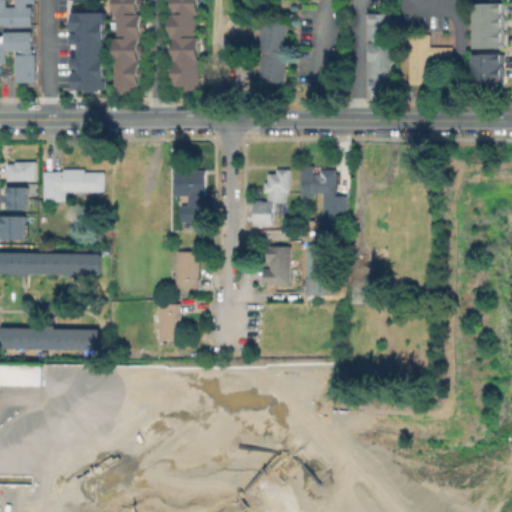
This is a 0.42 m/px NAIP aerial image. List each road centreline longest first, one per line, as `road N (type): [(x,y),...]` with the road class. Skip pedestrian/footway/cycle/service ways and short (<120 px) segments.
road 1 (tertiary): [(0,121),(511,121)]
road 2 (residential): [(232,121),(233,301)]
